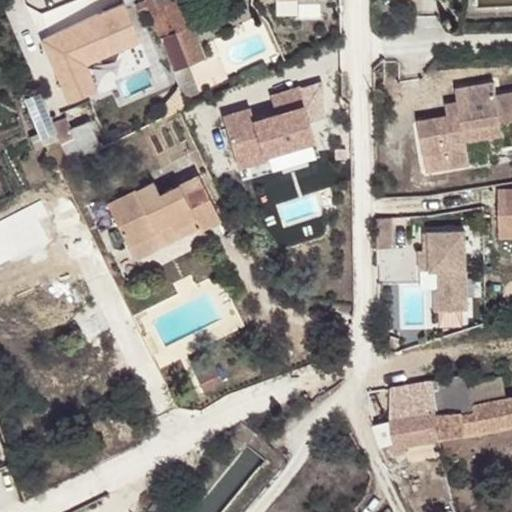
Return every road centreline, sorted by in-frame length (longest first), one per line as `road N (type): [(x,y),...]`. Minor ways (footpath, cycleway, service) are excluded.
road 1 (residential): [(363,366),(361,0)]
road 2 (track): [(511,352),(456,351),(361,382),(318,421),(256,511)]
road 3 (track): [(403,511),(365,431),(363,366)]
